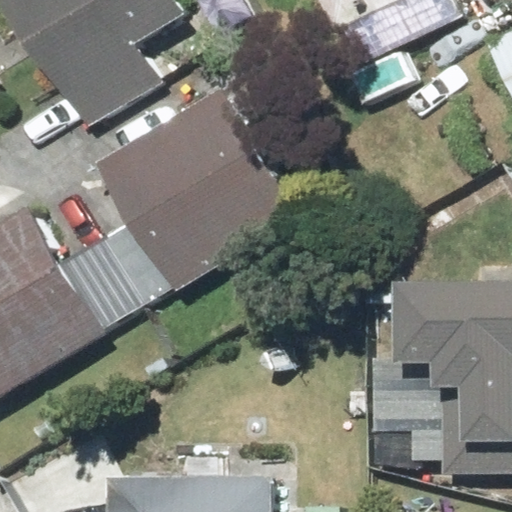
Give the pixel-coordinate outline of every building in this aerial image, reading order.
[(186,0),(11,0),(97,138),(224,60),(186,0)] [(372,28),(389,63),(476,21),(465,0),(326,0),(346,40),(372,28)] [(511,47),(496,56),(511,84),(511,47)] [(235,97),(106,174),(140,231),(74,271),(40,215),(0,238),(0,411),(312,224),(235,97)] [(511,292),(412,293),(413,369),(387,369),(387,472),(456,472),(456,480),(511,479),(511,292)] [(283,511),(283,481),(126,482),(126,511),(283,511)]
